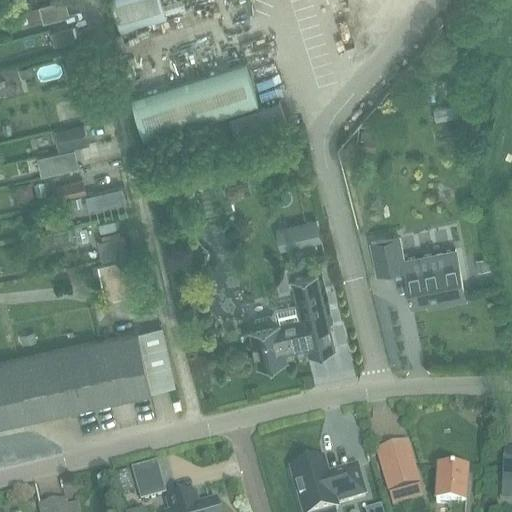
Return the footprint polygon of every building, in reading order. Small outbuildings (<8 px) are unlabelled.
[(63,0),(27,10),(31,26),(44,22),(44,23),(70,16),(65,0),(63,0)] [(110,0),(119,27),(166,13),(161,0),(110,0)] [(383,41),(394,30),(380,16),(369,27),(383,41)] [(51,34),(55,46),(77,41),(73,28),(51,34)] [(57,53),(45,59),(53,75),(65,70),(57,53)] [(282,56),(266,65),(274,80),(290,71),(282,56)] [(246,63),(131,99),(146,145),(260,109),(246,63)] [(450,104),(451,112),(474,111),(474,103),(450,104)] [(54,131),(59,152),(89,145),(84,123),(54,131)] [(75,150),(38,158),(42,176),(79,168),(75,150)] [(57,186),(60,200),(87,193),(84,179),(57,186)] [(14,185),(0,188),(0,203),(17,199),(14,185)] [(110,187),(91,191),(93,201),(112,197),(110,187)] [(44,217),(47,230),(74,224),(71,211),(44,217)] [(98,242),(102,260),(128,255),(124,236),(98,242)] [(399,237),(371,242),(378,275),(391,272),(404,269),(405,269),(403,260),(402,253),(399,237)] [(502,248),(491,250),(493,264),(505,262),(502,248)] [(456,249),(403,260),(405,269),(404,269),(411,305),(440,300),(440,303),(465,298),(456,249)] [(98,265),(106,300),(130,295),(128,286),(139,283),(134,262),(124,264),(123,260),(98,265)] [(249,329),(258,367),(288,360),(287,355),(308,351),(309,355),(335,350),(318,273),(292,279),(301,319),(280,324),(280,323),(275,324),(274,320),(271,318),(256,321),(253,324),(254,328),(249,329)] [(0,426),(173,388),(160,328),(0,363),(0,426)] [(377,452),(389,494),(420,485),(408,443),(377,452)] [(328,511),(336,510),(338,509),(337,504),(366,496),(357,467),(329,476),(324,461),(291,471),(302,511),(328,511)] [(133,470),(142,501),(165,495),(157,464),(133,470)] [(450,511),(464,511),(468,472),(439,470),(436,504),(451,505),(450,511)] [(219,511),(217,502),(199,507),(195,495),(168,502),(170,511),(219,511)] [(40,507),(40,511),(67,511),(65,502),(40,507)]
